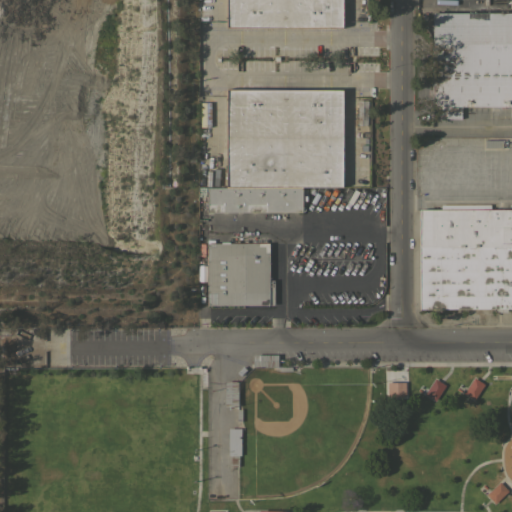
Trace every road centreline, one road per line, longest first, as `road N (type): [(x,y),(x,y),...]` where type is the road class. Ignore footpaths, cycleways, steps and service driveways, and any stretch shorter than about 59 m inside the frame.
road 1 (residential): [(511,344),(0,346)]
road 2 (residential): [(399,344),(398,0)]
